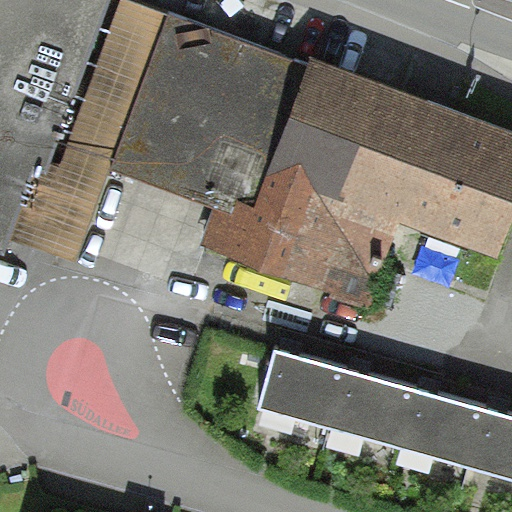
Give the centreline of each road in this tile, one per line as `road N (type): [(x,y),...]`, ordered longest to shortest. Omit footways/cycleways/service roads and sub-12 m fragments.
road 1 (residential): [(191,470),(127,340),(93,312),(41,318),(28,333),(16,374),(26,404)]
road 2 (residential): [(191,470),(53,429)]
road 3 (residential): [(312,511),(191,470)]
